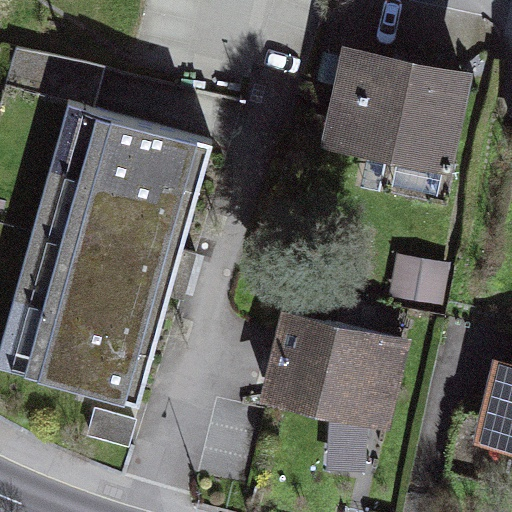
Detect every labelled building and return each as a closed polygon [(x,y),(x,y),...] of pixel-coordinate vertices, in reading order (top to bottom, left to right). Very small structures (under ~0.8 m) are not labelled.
[(224,101),(16,50),(0,112),(0,114),(59,129),(0,365),(0,374),(147,411),(224,101)] [(454,70),(337,56),(324,166),(440,179),(454,70)] [(397,345),(278,320),(260,405),(379,430),(397,345)] [(511,367),(497,362),(470,442),(511,455),(511,367)] [(96,406),(93,441),(131,445),(134,410),(96,406)]
